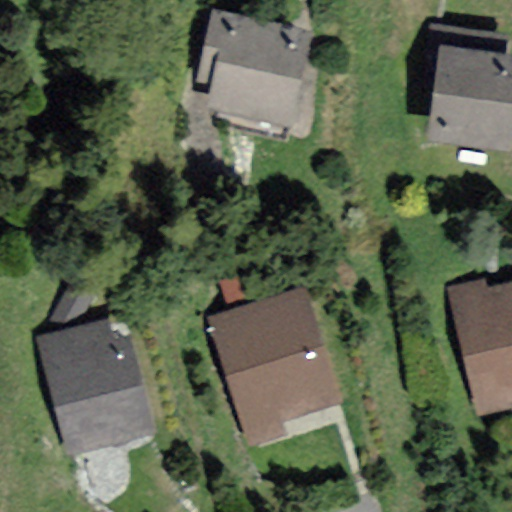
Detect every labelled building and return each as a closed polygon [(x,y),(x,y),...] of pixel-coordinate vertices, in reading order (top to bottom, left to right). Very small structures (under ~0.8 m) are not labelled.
[(325,44),(224,21),(203,109),(304,133),(325,44)] [(511,63),(450,57),(440,149),(511,156),(511,63)] [(511,292),(457,304),(483,421),(511,414),(511,292)] [(315,293),(211,322),(242,434),(346,405),(315,293)] [(147,327),(47,350),(72,464),(172,442),(147,327)]
